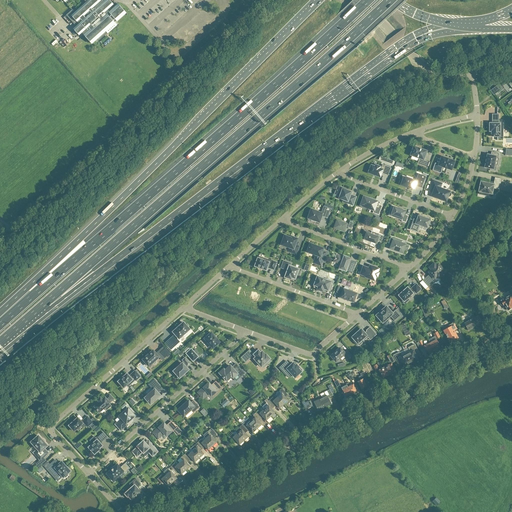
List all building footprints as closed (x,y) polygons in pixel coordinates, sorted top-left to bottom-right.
[(113,5),(109,0),(55,0),(57,2),(59,0),(62,0),(65,2),(67,0),(83,0),(86,2),(75,12),(73,10),(72,11),(72,10),(66,15),(76,26),(73,29),(79,35),(81,33),(83,36),(84,35),(92,44),(98,39),(99,40),(107,33),(108,33),(117,25),(114,23),(117,21),(126,13),(118,4),(112,9),(110,7),(113,5)] [(499,120),(499,114),(492,114),(492,123),(490,123),(490,127),(490,131),(492,131),(492,136),(493,136),(493,137),(494,137),(494,136),(497,136),(497,140),(498,140),(498,138),(503,139),(503,132),(501,132),(501,123),(499,123),(499,120)] [(424,159),(427,150),(423,149),(423,150),(418,148),(418,147),(414,146),(411,155),(419,158),(417,165),(427,168),(430,161),(424,159)] [(494,165),(495,157),(498,157),(499,153),(491,152),(491,155),(488,155),(487,160),(486,162),(485,167),(490,168),(490,170),(496,171),(497,166),(494,165)] [(396,162),(381,156),(379,159),(394,165),(396,162)] [(451,169),(454,162),(454,161),(442,157),(439,164),(435,163),(432,170),(440,173),(443,166),(451,169),(451,170),(451,169)] [(388,175),(391,168),(385,166),(382,167),(381,169),(379,168),(380,167),(376,165),(375,167),(371,165),(371,166),(371,167),(369,166),(367,170),(369,171),(369,172),(369,173),(369,172),(373,174),(375,175),(376,175),(380,176),(380,177),(380,176),(381,173),(388,175)] [(418,182),(412,180),(412,179),(408,177),(408,179),(404,177),(401,184),(406,186),(408,187),(409,187),(413,189),(414,185),(421,188),(426,176),(421,174),(418,182)] [(491,196),(493,188),(499,190),(502,179),(495,177),(493,184),(481,182),(479,191),(487,193),(486,195),(490,196),(491,196)] [(446,201),(448,197),(449,197),(450,197),(450,196),(451,196),(451,195),(451,194),(451,193),(451,192),(450,192),(440,188),(441,184),(434,181),(433,184),(432,183),(430,189),(434,191),(432,196),(437,198),(438,198),(438,197),(441,198),(440,199),(441,199),(446,201)] [(343,188),(338,186),(335,194),(340,196),(339,198),(343,199),(342,201),(353,205),(356,197),(350,195),(351,192),(343,189),(343,188)] [(379,215),(382,206),(376,203),(377,202),(373,201),(374,199),(370,198),(370,199),(364,197),(361,204),(361,205),(374,210),(373,213),(379,215)] [(319,222),(322,216),(328,218),(331,209),(323,206),(321,213),(311,209),(308,218),(319,222)] [(404,214),(406,211),(402,210),(398,208),(398,209),(394,207),(393,210),(391,209),(389,215),(396,217),(397,216),(401,217),(400,219),(402,220),(401,221),(406,222),(408,216),(404,214)] [(429,224),(431,221),(430,221),(430,220),(429,220),(429,219),(426,217),(426,218),(419,216),(417,221),(413,220),(410,229),(418,232),(421,225),(427,227),(428,224),(429,224)] [(346,223),(337,219),(335,227),(344,231),(346,226),(348,227),(351,229),(353,222),(350,221),(349,225),(346,224),(347,224),(345,223),(346,223)] [(364,231),(363,235),(366,236),(365,239),(376,243),(377,240),(377,239),(379,240),(379,241),(381,241),(381,242),(382,242),(382,241),(384,236),(378,233),(372,231),(371,233),(364,231)] [(295,245),(297,239),(293,237),(292,238),(285,235),(284,238),(283,237),(281,242),(282,242),(281,244),(290,248),(289,249),(293,251),(292,252),(296,254),(299,246),(295,245)] [(408,246),(405,246),(406,244),(397,241),(397,239),(391,237),(389,243),(392,244),(390,248),(396,250),(395,250),(396,250),(397,251),(398,251),(403,253),(404,249),(407,250),(408,246)] [(326,253),(322,252),(323,248),(318,246),(316,246),(316,245),(316,246),(310,244),(307,252),(316,255),(315,258),(323,261),(326,253)] [(356,264),(349,261),(347,260),(348,258),(344,256),(344,257),(337,255),(334,261),(341,264),(340,268),(341,269),(340,268),(341,267),(346,269),(346,270),(345,270),(346,271),(346,270),(352,273),(356,264)] [(274,269),(276,263),(277,263),(277,262),(276,262),(272,260),(271,260),(271,261),(270,263),(269,263),(269,262),(268,262),(263,260),(263,258),(259,256),(259,258),(258,258),(255,266),(259,268),(260,268),(261,268),(262,268),(266,270),(267,267),(269,268),(270,268),(273,270),(274,270),(274,269)] [(299,275),(300,271),(298,270),(299,269),(290,266),(290,263),(284,261),(283,261),(283,263),(281,268),(287,270),(285,277),(291,279),(292,277),(295,279),(297,274),(299,275)] [(442,274),(440,272),(443,270),(438,264),(436,266),(434,263),(430,267),(432,270),(429,272),(431,274),(429,276),(428,275),(425,278),(431,284),(434,281),(432,280),(437,275),(438,277),(442,274)] [(370,266),(369,269),(367,269),(367,268),(363,266),(361,274),(366,276),(366,277),(374,280),(376,276),(377,277),(378,273),(377,272),(379,268),(374,266),(374,267),(370,266)] [(327,292),(330,283),(333,284),(334,281),(327,278),(326,280),(317,277),(313,287),(327,292)] [(413,293),(414,291),(416,293),(421,289),(417,284),(416,284),(412,288),(411,288),(412,288),(410,290),(408,288),(408,287),(407,288),(404,291),(404,290),(404,291),(403,292),(402,292),(399,295),(399,296),(399,295),(401,298),(400,299),(401,299),(404,303),(405,304),(405,303),(408,300),(409,300),(409,299),(407,298),(412,293),(412,294),(413,293)] [(339,285),(336,292),(340,293),(340,292),(342,293),(341,297),(345,299),(349,300),(353,302),(354,301),(353,301),(356,294),(356,293),(352,292),(352,291),(349,289),(349,288),(345,286),(344,289),(343,289),(341,289),(342,287),(339,285)] [(504,305),(504,304),(507,309),(508,309),(509,310),(511,309),(511,308),(511,307),(511,306),(511,291),(511,292),(510,294),(510,295),(506,297),(506,298),(501,301),(499,302),(501,306),(503,305),(504,305)] [(401,316),(395,310),(392,313),(386,306),(376,315),(377,316),(376,318),(378,320),(379,319),(383,322),(390,316),(395,321),(401,316)] [(478,324),(481,322),(478,316),(464,323),(468,330),(479,325),(478,324)] [(181,340),(179,338),(183,335),(184,337),(187,334),(186,332),(189,329),(190,329),(189,329),(184,323),(184,322),(183,323),(180,326),(180,325),(180,326),(177,328),(177,329),(173,332),(173,331),(173,332),(176,335),(173,337),(172,337),(169,339),(173,344),(175,346),(181,340)] [(443,329),(450,342),(458,338),(453,330),(456,329),(453,323),(443,329)] [(370,340),(376,334),(370,327),(366,330),(367,331),(364,333),(361,329),(358,332),(355,334),(352,337),(354,340),(353,341),(356,345),(357,344),(358,345),(359,346),(362,343),(362,342),(361,341),(366,336),(370,340)] [(219,342),(211,333),(209,334),(208,333),(205,335),(207,337),(205,339),(213,348),(219,342)] [(436,339),(435,336),(428,340),(430,343),(434,351),(439,348),(438,345),(439,345),(436,339)] [(434,351),(430,343),(424,346),(426,352),(428,351),(429,353),(434,351)] [(410,352),(406,354),(411,364),(416,362),(415,361),(418,359),(416,357),(420,355),(414,344),(408,347),(410,352)] [(159,357),(162,360),(164,358),(166,356),(167,357),(170,354),(164,346),(158,352),(156,354),(153,350),(153,351),(149,354),(147,356),(143,359),(143,360),(149,366),(152,363),(153,364),(154,364),(155,364),(156,363),(156,362),(156,361),(155,360),(159,357)] [(351,355),(347,350),(344,352),(340,348),(337,351),(336,351),(335,353),(335,352),(334,353),(331,356),(333,358),(333,359),(334,361),(336,361),(337,361),(338,361),(340,360),(340,358),(343,355),(347,359),(351,355)] [(192,349),(191,350),(187,354),(194,361),(199,357),(192,349)] [(270,359),(266,354),(265,355),(262,351),(261,353),(258,350),(253,355),(249,350),(241,357),(245,362),(252,356),(255,358),(254,359),(253,359),(256,362),(257,362),(261,366),(266,362),(267,364),(271,361),(269,359),(270,359)] [(407,366),(411,364),(406,354),(402,356),(400,352),(393,355),(399,366),(402,364),(404,367),(406,365),(407,366)] [(389,364),(385,366),(389,374),(396,371),(392,364),(394,362),(390,354),(387,356),(390,361),(388,362),(389,364)] [(188,370),(186,367),(187,365),(187,366),(190,363),(185,358),(182,360),(185,363),(183,364),(182,363),(182,364),(181,363),(178,366),(178,367),(174,371),(176,374),(175,376),(177,379),(179,377),(180,378),(180,377),(180,378),(184,375),(183,374),(188,370)] [(136,366),(144,375),(149,371),(141,362),(136,366)] [(224,369),(219,373),(226,381),(232,376),(233,377),(236,381),(240,377),(245,373),(236,363),(232,367),(230,366),(225,371),(224,369)] [(303,370),(300,366),(299,367),(298,367),(298,368),(293,363),(291,365),(289,363),(286,366),(284,363),(279,368),(285,374),(289,370),(295,377),(303,370)] [(389,374),(385,366),(384,364),(381,365),(383,368),(379,370),(383,378),(384,377),(385,378),(386,377),(386,376),(389,374)] [(130,382),(132,380),(132,379),(134,378),(136,380),(135,380),(136,381),(136,380),(140,377),(140,376),(136,372),(135,371),(135,370),(135,371),(131,374),(131,375),(129,376),(127,374),(123,377),(122,378),(119,381),(118,381),(118,382),(119,382),(123,387),(124,388),(124,387),(127,385),(128,386),(131,384),(130,382)] [(367,377),(364,372),(363,370),(361,372),(361,373),(360,374),(361,376),(358,377),(360,380),(363,379),(367,377)] [(160,395),(158,392),(162,388),(154,379),(149,383),(151,386),(150,387),(153,390),(146,397),(145,397),(145,398),(150,403),(150,404),(151,403),(155,400),(157,398),(160,395),(160,396),(160,395)] [(363,379),(360,380),(358,382),(361,389),(362,389),(365,388),(364,388),(367,386),(363,379)] [(213,396),(222,388),(216,381),(211,385),(209,383),(208,384),(198,392),(203,398),(209,393),(211,396),(212,395),(213,396)] [(357,391),(353,384),(350,386),(348,382),(346,383),(347,385),(351,394),(354,393),(355,393),(355,392),(357,391)] [(329,395),(330,397),(333,395),(333,396),(332,393),(335,392),(331,384),(328,386),(329,388),(330,389),(327,391),(329,395)] [(347,385),(341,388),(346,397),(347,396),(348,396),(349,395),(351,394),(347,385)] [(277,393),(275,395),(277,397),(284,404),(288,400),(285,397),(286,396),(284,395),(286,393),(282,389),(280,391),(278,392),(278,391),(276,393),(277,393)] [(112,406),(109,403),(110,403),(109,402),(113,399),(109,394),(105,398),(105,397),(102,400),(100,398),(98,400),(99,401),(92,406),(96,411),(97,410),(98,411),(98,410),(99,412),(104,408),(106,410),(112,406)] [(329,398),(330,397),(329,395),(321,399),(325,407),(332,404),(329,398)] [(267,398),(267,399),(273,405),(275,404),(276,405),(280,408),(284,404),(277,397),(275,399),(273,397),(269,401),(267,398)] [(266,403),(262,407),(264,409),(271,416),(275,412),(272,409),(272,408),(271,407),(273,405),(267,399),(266,398),(264,399),(265,400),(264,401),(266,403)] [(325,407),(321,399),(320,400),(319,399),(314,402),(314,401),(313,402),(314,402),(311,403),(314,409),(317,408),(318,411),(319,411),(318,411),(325,407)] [(199,407),(193,400),(191,403),(189,400),(184,404),(184,405),(183,406),(183,405),(182,406),(183,406),(178,410),(184,416),(191,410),(193,412),(199,407)] [(311,407),(308,401),(305,402),(304,400),(304,401),(302,402),(305,410),(306,410),(306,409),(308,408),(311,407)] [(127,423),(135,416),(128,408),(120,416),(121,418),(121,419),(116,424),(116,425),(117,425),(116,426),(119,429),(120,429),(121,430),(127,425),(126,425),(127,424),(127,423)] [(258,411),(255,413),(259,418),(261,416),(263,417),(266,420),(271,416),(264,409),(262,411),(260,413),(258,411)] [(255,417),(251,421),(257,428),(262,424),(259,421),(257,419),(259,418),(255,413),(253,415),(255,417)] [(88,426),(92,423),(93,422),(92,422),(87,417),(88,417),(87,416),(87,417),(83,420),(82,420),(82,421),(81,422),(78,418),(77,418),(75,421),(74,421),(73,422),(72,422),(72,423),(70,425),(69,425),(69,426),(70,426),(74,431),(80,425),(82,427),(83,427),(82,427),(85,425),(84,425),(85,424),(87,426),(88,427),(88,426)] [(242,425),(246,430),(248,428),(249,429),(250,429),(253,432),(257,428),(251,421),(248,418),(246,421),(243,424),(242,425)] [(178,426),(177,427),(171,421),(171,422),(171,421),(166,425),(164,423),(154,432),(158,438),(164,433),(167,436),(167,435),(168,436),(173,431),(177,435),(178,434),(179,435),(182,432),(178,426)] [(238,428),(235,431),(237,433),(244,441),(248,437),(245,433),(246,433),(244,431),(246,430),(242,425),(238,428)] [(217,442),(215,440),(216,439),(213,436),(215,435),(216,433),(211,428),(203,435),(204,437),(213,446),(217,442)] [(233,433),(229,437),(232,441),(233,442),(235,440),(236,441),(240,445),(244,441),(237,433),(235,431),(233,433)] [(93,443),(89,447),(95,454),(98,451),(97,450),(99,448),(102,446),(100,443),(105,439),(108,437),(103,432),(100,435),(97,437),(99,439),(98,440),(94,437),(90,440),(93,443)] [(43,449),(47,446),(38,436),(31,442),(38,449),(34,453),(40,460),(48,453),(47,454),(43,449)] [(201,439),(197,443),(201,447),(203,445),(205,447),(205,446),(208,450),(213,446),(204,437),(202,439),(201,439)] [(157,452),(149,442),(146,444),(143,441),(139,445),(133,452),(137,457),(142,452),(143,453),(147,450),(149,452),(149,451),(153,455),(157,452)] [(199,449),(201,447),(197,443),(193,446),(195,448),(193,451),(199,458),(204,454),(200,451),(201,450),(199,449)] [(188,459),(190,457),(191,459),(192,459),(195,462),(199,458),(193,451),(190,448),(184,455),(188,459)] [(186,461),(188,459),(184,455),(180,458),(182,460),(179,463),(186,470),(190,466),(187,463),(187,462),(186,461)] [(70,471),(66,467),(62,462),(57,466),(54,462),(46,468),(55,478),(60,473),(63,477),(64,477),(65,478),(69,475),(67,473),(70,471)] [(175,463),(170,467),(174,471),(176,469),(178,471),(181,474),(186,470),(179,463),(177,465),(175,463)] [(124,472),(129,468),(124,464),(120,468),(117,464),(107,473),(110,477),(109,478),(112,480),(112,479),(113,480),(123,471),(124,472)] [(173,473),(174,471),(170,467),(168,469),(170,471),(166,475),(172,482),(177,478),(174,475),(174,474),(173,473)] [(172,482),(166,475),(163,477),(161,475),(157,479),(161,483),(163,481),(165,483),(168,486),(172,482)] [(137,495),(141,492),(137,487),(140,484),(136,479),(130,484),(132,487),(125,494),(128,497),(128,496),(132,500),(133,499),(134,500),(137,497),(136,496),(137,496),(137,495)] [(440,501),(436,497),(432,501),(436,505),(440,501)]
